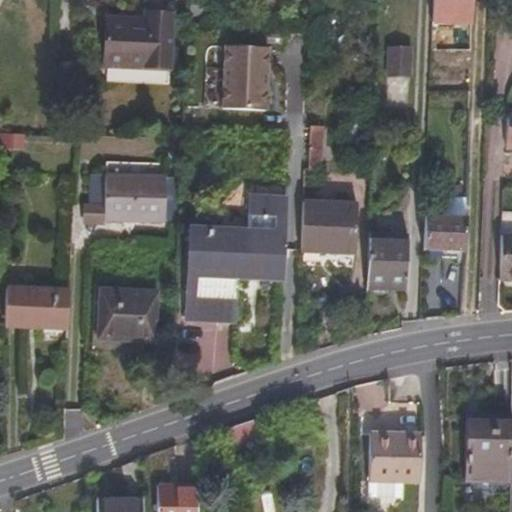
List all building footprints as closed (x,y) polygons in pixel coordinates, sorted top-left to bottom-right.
[(433,0),(432,22),(474,24),(474,0),(433,0)] [(166,64),(168,8),(145,7),(144,18),(103,16),(102,62),(166,64)] [(378,63),(404,62),(403,32),(378,32),(378,63)] [(261,115),(263,53),(221,51),(218,114),(261,115)] [(498,146),(511,146),(511,106),(508,107),(498,117),(498,146)] [(303,175),(317,168),(319,129),(305,128),(303,175)] [(16,148),(17,134),(4,134),(4,147),(16,148)] [(85,173),(84,200),(84,205),(98,205),(98,215),(145,218),(146,174),(85,173)] [(234,276),(281,278),(284,194),(248,193),(246,232),(187,230),(184,318),(231,320),(234,276)] [(302,248),(350,250),(351,200),(302,199),(302,248)] [(84,205),(84,200),(79,200),(78,219),(98,220),(98,215),(98,205),(84,205)] [(423,259),(461,261),(463,218),(425,218),(423,259)] [(366,231),(364,286),(404,287),(406,232),(366,231)] [(511,232),(497,232),(495,276),(511,276),(511,232)] [(66,324),(68,284),(3,283),(3,322),(66,324)] [(155,342),(157,289),(98,288),(96,340),(155,342)] [(253,408),(220,421),(236,461),(268,449),(253,408)] [(456,476),(504,477),(506,408),(456,408),(456,476)] [(389,433),(389,429),(389,423),(382,423),(382,428),(358,428),(358,433),(389,433)] [(408,429),(389,429),(389,433),(358,433),(358,491),(390,491),(390,475),(409,475),(408,429)] [(135,461),(122,465),(124,489),(137,488),(135,461)] [(153,511),(191,511),(192,484),(154,484),(153,511)] [(95,511),(141,511),(142,503),(96,502),(95,511)]
